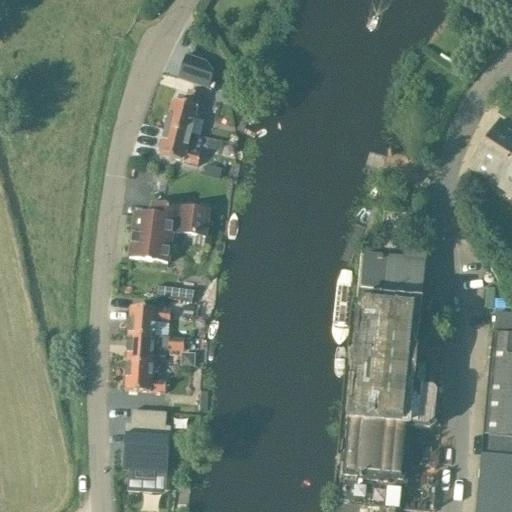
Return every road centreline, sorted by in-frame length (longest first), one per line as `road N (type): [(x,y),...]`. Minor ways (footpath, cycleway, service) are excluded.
road 1 (tertiary): [(102,511),(94,400),(107,227),(137,90),(186,0)]
road 2 (tertiary): [(447,511),(457,379),(442,204),(463,124),(511,57)]
